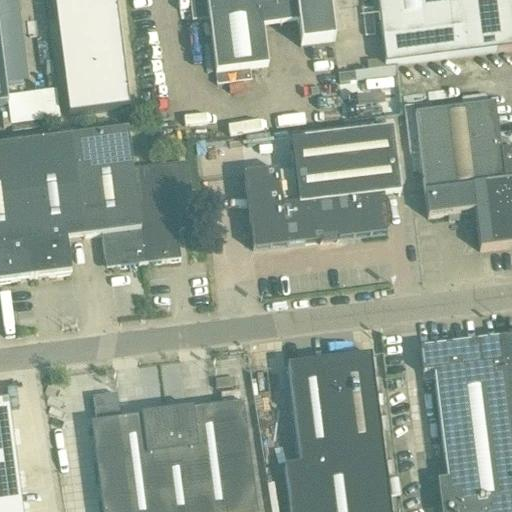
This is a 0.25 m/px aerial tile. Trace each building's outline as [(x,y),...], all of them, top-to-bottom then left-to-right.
[(113,0),(52,0),(68,119),(128,111),(113,0)] [(182,0),(191,69),(214,67),(217,87),(250,83),(249,73),(267,70),(262,33),(298,28),(300,49),(334,45),(332,33),(328,0),(182,0)] [(375,0),(378,26),(383,69),(395,67),(511,53),(511,24),(509,0),(375,0)] [(511,248),(511,135),(498,138),(494,106),(477,108),(495,251),(511,248)] [(478,253),(495,251),(477,108),(414,116),(427,220),(447,218),(448,223),(458,222),(459,216),(474,214),(478,253)] [(383,199),(400,197),(392,132),(290,144),(297,208),(282,210),(278,173),(243,178),(252,252),(387,236),(383,199)] [(143,267),(132,173),(126,133),(71,140),(84,240),(101,238),(105,272),(143,267)] [(66,243),(84,240),(71,140),(16,147),(33,281),(70,276),(66,243)] [(0,285),(33,281),(16,147),(0,149),(0,285)] [(176,229),(194,227),(186,166),(132,173),(143,267),(180,262),(176,229)] [(511,340),(501,342),(511,431),(511,340)] [(511,511),(511,431),(501,342),(420,352),(419,353),(423,377),(432,376),(446,483),(436,484),(439,511),(511,511)] [(389,511),(373,385),(370,357),(359,359),(286,368),(299,469),(283,471),(288,511),(389,511)] [(239,394),(221,397),(222,407),(240,404),(239,394)] [(119,421),(116,397),(92,400),(95,424),(119,421)] [(7,406),(0,406),(0,511),(21,511),(18,488),(7,406)] [(101,511),(255,511),(242,407),(192,414),(191,412),(140,419),(141,420),(90,427),(101,511)]
